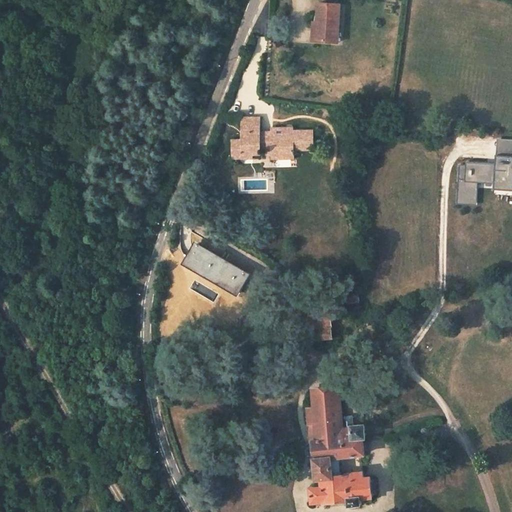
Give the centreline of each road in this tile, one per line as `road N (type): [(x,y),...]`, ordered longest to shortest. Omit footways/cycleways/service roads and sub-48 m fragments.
road 1 (residential): [(193,511),(158,425),(147,302),(160,243),(256,0)]
road 2 (track): [(126,511),(0,300)]
